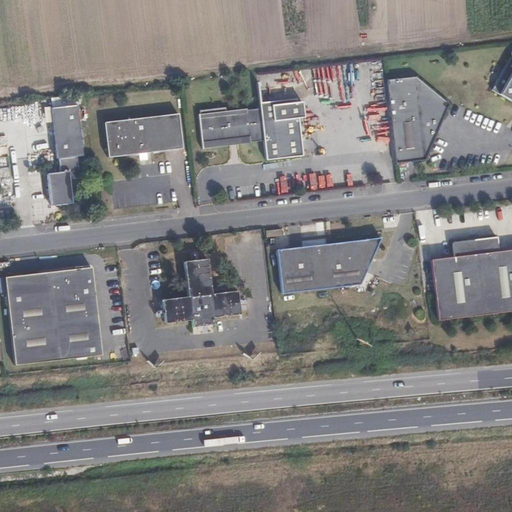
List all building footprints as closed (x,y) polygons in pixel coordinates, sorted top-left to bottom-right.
[(511,56),(508,56),(491,92),(511,101),(511,56)] [(443,119),(449,104),(415,78),(386,81),(396,165),(426,161),(437,135),(435,120),(443,119)] [(54,107),(84,103),(83,94),(52,98),(54,107)] [(304,159),(300,121),(305,121),(303,105),(298,105),(297,101),(260,106),(260,110),(234,113),(233,116),(226,117),(225,110),(200,112),(200,116),(199,116),(203,149),(229,146),(230,144),(237,143),(237,147),(264,144),(266,163),(304,159)] [(78,106),(51,110),(57,161),(59,162),(61,173),(49,175),(53,207),(74,205),(71,181),(81,179),(78,158),(84,158),(78,106)] [(179,115),(105,124),(109,160),(184,151),(179,115)] [(282,238),(281,231),(267,232),(268,239),(282,238)] [(511,311),(511,250),(499,252),(498,237),(453,242),(454,257),(432,260),(439,319),(511,311)] [(382,240),(278,253),(283,297),(362,287),(382,240)] [(209,261),(185,264),(189,299),(164,302),(166,326),(194,323),(194,330),(216,327),(215,320),(242,318),(239,293),(213,296),(209,261)] [(73,269),(5,277),(15,366),(103,357),(93,268),(84,269),(81,266),(75,267),(73,269)]
